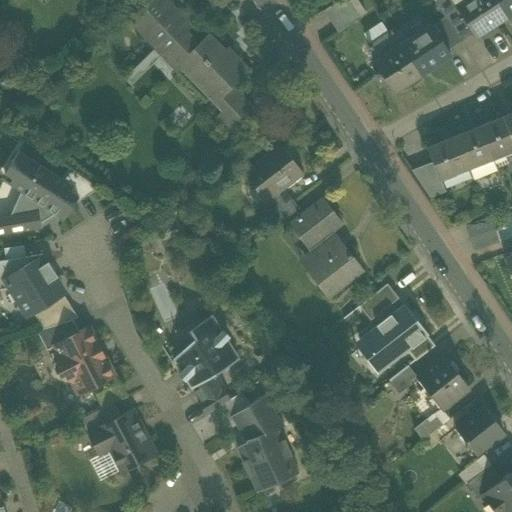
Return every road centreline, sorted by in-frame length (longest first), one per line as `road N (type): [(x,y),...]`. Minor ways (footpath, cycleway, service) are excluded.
road 1 (residential): [(172,511),(209,495),(83,255)]
road 2 (tertiary): [(367,148),(511,365)]
road 3 (tertiary): [(262,0),(367,148)]
road 4 (residential): [(367,148),(511,65)]
